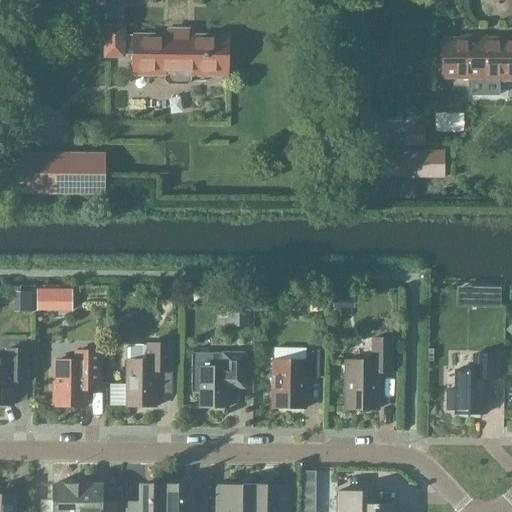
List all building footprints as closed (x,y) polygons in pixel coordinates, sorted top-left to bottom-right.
[(185,84),(188,81),(188,76),(226,76),(227,36),(187,36),(187,32),(167,32),(167,36),(122,35),(122,27),(104,27),(103,57),(122,57),(122,55),(132,55),(132,75),(164,75),(164,80),(167,84),(185,84)] [(511,38),(441,39),(441,79),(511,78),(511,38)] [(381,178),(444,179),(444,150),(382,150),(381,178)] [(102,154),(86,154),(0,153),(0,193),(102,194),(102,154)] [(308,295),(307,316),(322,317),(323,296),(308,295)] [(0,311),(19,310),(18,297),(0,298),(0,311)] [(249,327),(250,301),(227,301),(227,327),(249,327)] [(390,373),(391,339),(371,338),(371,362),(345,361),(344,409),(377,409),(377,373),(390,373)] [(170,372),(170,344),(146,344),(146,345),(126,345),(126,360),(125,407),(155,407),(156,383),(157,383),(157,372),(170,372)] [(26,381),(26,349),(6,349),(6,359),(0,359),(0,405),(12,405),(12,381),(26,381)] [(271,408),(304,408),(305,378),(318,378),(318,350),(305,350),(304,361),(272,360),(271,408)] [(191,351),(190,392),(192,392),(192,391),(198,391),(198,407),(227,407),(227,378),(243,378),(243,353),(192,353),(192,351),(191,351)] [(99,390),(100,352),(74,352),(73,361),(54,361),(53,406),(85,406),(85,390),(99,390)] [(446,390),(446,410),(454,410),(453,414),(482,414),(483,379),(497,379),(497,355),(472,355),(472,370),(454,370),(454,390),(446,390)] [(75,511),(76,484),(52,484),(52,505),(39,505),(38,511),(75,511)] [(116,511),(116,506),(101,505),(101,484),(76,484),(75,511),(116,511)] [(163,511),(164,485),(139,485),(139,502),(126,502),(126,511),(163,511)] [(190,503),(190,485),(164,485),(163,511),(203,511),(204,503),(190,503)] [(252,511),(253,486),(216,486),(215,511),(252,511)] [(289,511),(290,486),(253,486),(252,511),(289,511)] [(392,511),(393,505),(374,504),(374,492),(336,491),(336,511),(337,511),(392,511)] [(0,511),(12,511),(13,495),(0,495),(0,511)]
